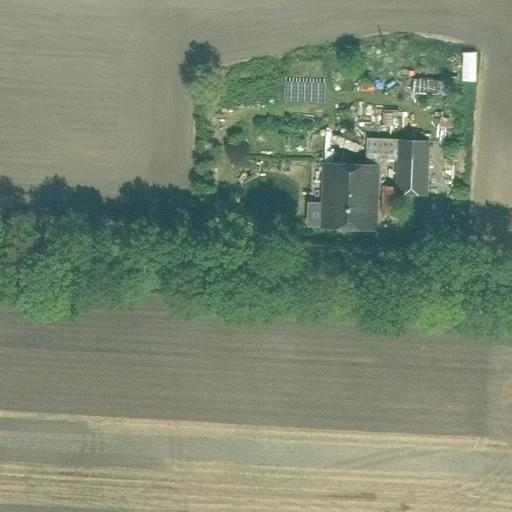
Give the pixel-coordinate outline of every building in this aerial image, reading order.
[(483,88),(482,56),(468,56),(469,88),(483,88)] [(414,80),(413,93),(438,94),(439,81),(414,80)] [(444,100),(459,100),(459,83),(445,83),(444,100)] [(400,141),(397,193),(426,194),(428,142),(400,141)] [(379,167),(325,164),(322,227),(376,230),(379,167)]
